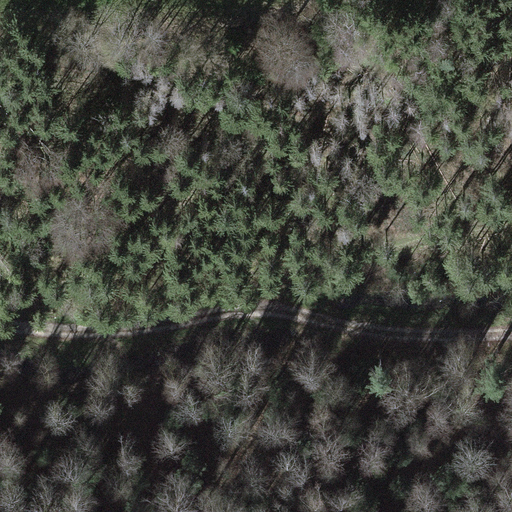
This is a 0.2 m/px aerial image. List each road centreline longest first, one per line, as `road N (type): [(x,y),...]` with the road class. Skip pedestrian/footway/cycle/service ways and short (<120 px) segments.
road 1 (track): [(511,325),(352,331),(227,319),(0,330)]
road 2 (track): [(511,212),(227,319)]
